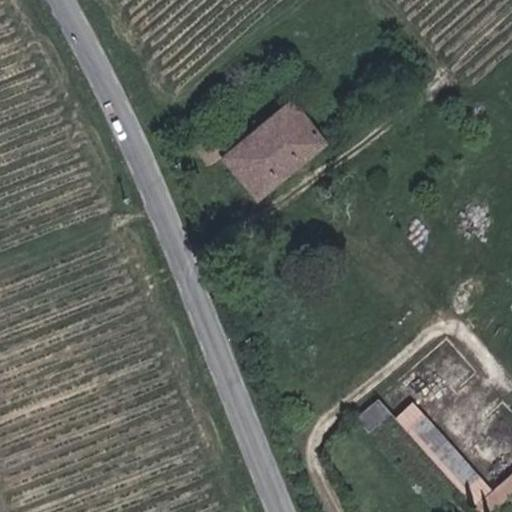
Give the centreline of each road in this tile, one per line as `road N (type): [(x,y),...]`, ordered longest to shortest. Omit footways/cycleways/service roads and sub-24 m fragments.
road 1 (tertiary): [(290,511),(170,205),(65,0)]
road 2 (track): [(340,511),(324,482),(319,451),(326,430),(455,317)]
road 3 (track): [(170,205),(0,271)]
